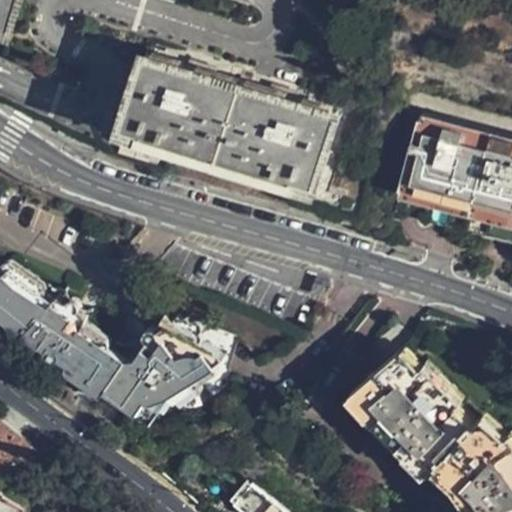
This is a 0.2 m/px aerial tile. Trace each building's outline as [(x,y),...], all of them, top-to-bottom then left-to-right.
[(10,0),(0,0),(0,23),(3,24),(10,0)] [(142,50),(124,123),(170,135),(317,173),(336,101),(142,50)] [(511,146),(422,120),(396,214),(511,247),(511,146)] [(170,135),(124,123),(118,143),(166,155),(170,135)] [(60,369),(84,342),(75,336),(84,325),(56,306),(50,313),(8,272),(0,280),(0,310),(27,336),(22,341),(41,355),(41,359),(42,362),(45,366),(49,367),(52,367),(55,366),(60,369)] [(133,375),(84,342),(60,369),(150,431),(161,417),(152,410),(163,396),(176,405),(197,391),(194,385),(230,357),(199,343),(177,318),(170,324),(163,318),(155,330),(151,328),(148,331),(141,340),(148,344),(138,360),(142,362),(133,375)] [(511,511),(511,442),(504,443),(489,426),(482,433),(468,419),(472,414),(438,374),(433,376),(416,356),(367,397),(386,420),(388,418),(417,454),(414,457),(434,479),(442,472),(458,490),(461,486),(482,511),(481,511),(511,511)] [(0,424),(0,474),(3,477),(19,455),(23,458),(30,449),(0,424)] [(288,511),(255,481),(233,504),(241,511),(288,511)] [(7,511),(10,507),(0,501),(0,511),(7,511)]
